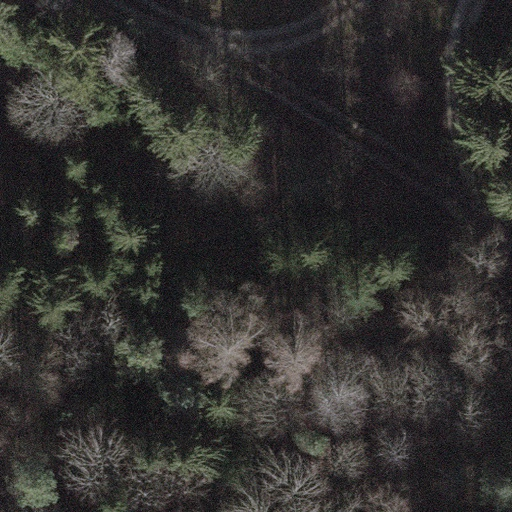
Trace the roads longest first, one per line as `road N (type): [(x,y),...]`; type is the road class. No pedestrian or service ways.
road 1 (track): [(134,0),(391,153),(511,256)]
road 2 (track): [(457,0),(437,77),(467,221)]
road 3 (track): [(203,35),(300,30),(359,0)]
